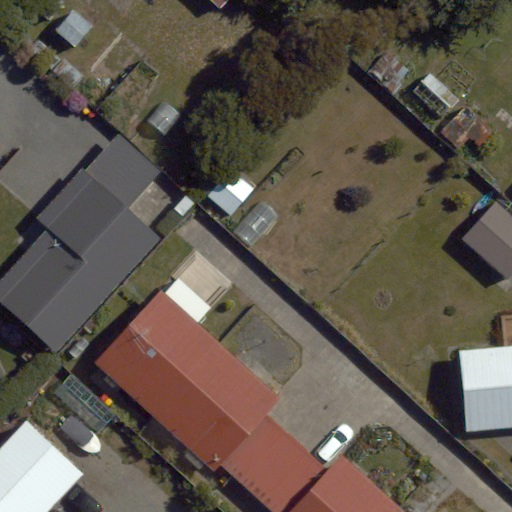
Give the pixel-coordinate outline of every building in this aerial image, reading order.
[(0,0),(0,7),(64,47),(93,0),(0,0)] [(258,0),(290,30),(289,0),(258,0)] [(511,220),(493,203),(457,242),(511,291),(511,289),(511,220)] [(144,308),(72,247),(0,331),(0,378),(49,419),(144,308)] [(87,436),(175,511),(353,511),(162,348),(87,436)] [(511,356),(436,360),(439,430),(511,427),(511,356)] [(56,511),(88,476),(24,420),(0,446),(0,511),(56,511)]
